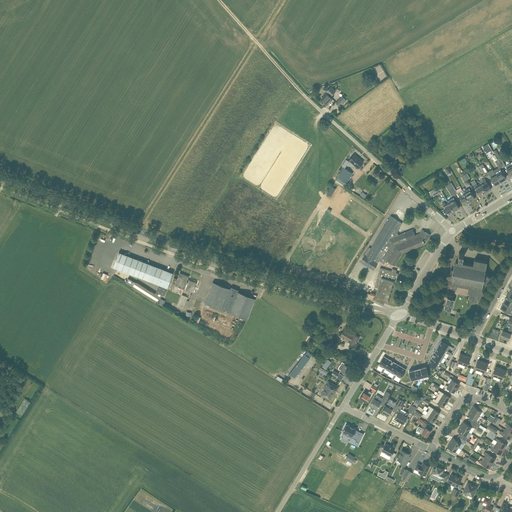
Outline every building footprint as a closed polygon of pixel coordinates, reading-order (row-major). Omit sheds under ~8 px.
[(327,105),(329,103),(332,99),(329,97),(330,96),(331,96),(336,91),(331,87),(326,92),(327,93),(326,94),(326,93),(321,99),(327,105)] [(396,149),(393,146),(388,150),(389,153),(388,154),(393,160),(401,154),(397,148),(396,149)] [(349,160),(358,168),(363,162),(354,154),(349,160)] [(337,178),(346,183),(353,173),(344,168),(337,178)] [(499,173),(496,174),(500,181),(506,178),(502,171),(500,169),(498,170),(499,173)] [(496,174),(493,176),(491,174),(489,175),(491,178),(495,184),(500,181),(496,174)] [(480,183),(485,192),(491,189),(485,178),(482,180),(483,181),(480,183)] [(456,191),(454,187),(451,182),(448,184),(451,189),(454,193),(456,191)] [(480,195),(485,192),(480,183),(477,185),(476,184),(474,185),(480,195)] [(454,193),(451,189),(448,184),(446,185),(449,190),(451,189),(454,193)] [(475,198),(469,188),(466,189),(467,191),(464,192),(470,201),(475,198)] [(457,193),(464,205),(470,201),(464,192),(463,190),(457,193)] [(448,202),(454,211),(459,208),(453,197),(451,199),(451,200),(448,202)] [(448,214),(454,211),(448,202),(445,204),(445,202),(442,204),(448,214)] [(399,235),(397,232),(397,231),(402,223),(391,216),(371,248),(369,247),(360,261),(374,270),(380,260),(384,263),(385,261),(387,262),(388,261),(395,265),(402,252),(403,252),(425,244),(424,241),(427,240),(430,234),(422,230),(420,233),(415,235),(413,229),(399,235)] [(159,284),(156,292),(161,293),(164,295),(171,278),(167,277),(169,272),(119,252),(113,267),(159,284)] [(483,288),(482,288),(482,286),(483,286),(484,282),(486,282),(488,282),(488,281),(489,280),(490,278),(489,276),(489,275),(487,274),(485,274),(486,270),(485,270),(486,267),(487,267),(486,267),(487,264),(487,263),(487,261),(474,259),(473,264),(462,262),(463,258),(464,253),(459,252),(458,257),(457,261),(456,261),(455,264),(454,264),(453,270),(451,269),(450,274),(452,274),(451,280),(452,280),(451,283),(453,283),(453,287),(453,288),(454,289),(455,289),(456,289),(456,288),(457,288),(458,284),(469,286),(468,292),(470,292),(469,301),(476,302),(479,294),(481,294),(481,292),(482,292),(483,288)] [(378,288),(375,298),(388,301),(389,300),(388,299),(393,282),(394,282),(394,281),(396,281),(399,273),(395,272),(396,270),(397,270),(392,269),(392,271),(380,267),(374,287),(378,288)] [(186,285),(187,285),(186,289),(193,292),(197,283),(188,279),(189,276),(180,273),(177,279),(174,277),(170,287),(174,288),(175,285),(184,289),(186,285)] [(133,287),(134,285),(135,283),(136,282),(129,278),(126,282),(133,287)] [(213,282),(205,302),(222,309),(230,312),(247,319),(255,299),(256,299),(256,298),(238,291),(238,292),(230,289),(230,288),(213,281),(213,282)] [(182,294),(177,306),(183,309),(188,297),(182,294)] [(450,315),(451,310),(454,299),(447,297),(444,308),(448,309),(447,314),(450,315)] [(511,299),(507,297),(503,302),(511,307),(511,299)] [(510,314),(511,314),(511,307),(503,302),(500,308),(510,314)] [(511,318),(510,317),(508,322),(509,322),(507,325),(510,326),(508,329),(507,332),(503,330),(501,334),(502,334),(501,336),(509,339),(511,333),(511,330),(511,328),(511,318)] [(349,340),(349,341),(355,344),(359,337),(354,333),(355,330),(350,327),(349,327),(346,325),(340,334),(349,340)] [(438,346),(447,351),(448,350),(450,346),(441,340),(438,346)] [(434,352),(444,357),(446,353),(448,354),(450,352),(448,350),(447,351),(438,346),(435,351),(434,352)] [(291,360),(296,356),(291,352),(287,356),(291,360)] [(434,352),(431,357),(440,363),(441,361),(444,357),(434,352)] [(462,363),(465,357),(466,355),(460,353),(457,361),(456,365),(458,365),(459,362),(462,363)] [(310,358),(310,357),(306,354),(305,354),(290,374),(295,378),(310,358)] [(466,355),(465,357),(462,363),(465,364),(464,368),(466,368),(467,365),(468,365),(471,357),(466,355)] [(384,356),(378,365),(383,368),(382,370),(384,371),(385,369),(384,368),(390,359),(389,359),(384,356)] [(428,363),(437,368),(440,364),(442,365),(443,363),(441,361),(440,363),(431,357),(428,363)] [(326,369),(331,362),(328,359),(322,366),(326,369)] [(390,359),(384,368),(385,369),(390,371),(395,362),(390,359)] [(477,369),(480,370),(483,361),(478,359),(475,368),(474,371),(476,372),(477,369)] [(485,372),(488,363),(483,361),(480,370),(483,371),(482,374),(484,375),(485,372)] [(340,365),(338,368),(346,373),(350,367),(345,364),(345,363),(342,362),(340,365)] [(395,362),(390,371),(394,374),(393,376),(395,377),(396,375),(395,375),(401,366),(395,362)] [(401,366),(395,375),(401,378),(406,369),(401,366)] [(420,367),(423,377),(429,375),(426,366),(421,367),(420,367)] [(494,375),(497,376),(501,367),(495,366),(492,374),(491,377),(493,378),(494,375)] [(415,369),(418,378),(423,377),(420,367),(415,369)] [(500,377),(499,380),(501,381),(502,378),(503,378),(506,369),(501,367),(497,376),(500,377)] [(409,371),(412,380),(418,378),(415,369),(409,371)] [(471,385),(474,378),(472,377),(473,374),(469,373),(466,383),(471,385)] [(449,383),(458,389),(459,387),(458,386),(460,384),(452,379),(450,378),(449,379),(451,381),(449,383)] [(325,388),(324,390),(322,394),(329,399),(335,391),(336,391),(338,387),(328,380),(324,387),(325,388)] [(374,398),(371,404),(377,408),(379,404),(383,406),(385,403),(387,400),(395,385),(392,383),(383,398),(379,396),(376,395),(374,398)] [(457,391),(458,389),(449,383),(448,385),(446,384),(445,386),(446,387),(454,392),(456,390),(457,391)] [(439,393),(437,396),(447,402),(448,401),(448,400),(450,397),(439,389),(437,392),(439,393)] [(367,402),(370,396),(372,392),(369,390),(368,392),(364,390),(360,398),(367,402)] [(9,403),(13,406),(18,398),(14,396),(9,403)] [(413,404),(412,404),(408,411),(413,413),(417,407),(423,397),(421,396),(419,399),(418,398),(416,402),(415,401),(413,404)] [(447,402),(437,396),(435,399),(433,398),(432,400),(443,407),(446,404),(447,402)] [(22,414),(30,401),(25,398),(16,411),(22,414)] [(387,402),(386,405),(382,411),(389,414),(392,409),(394,406),(398,409),(401,403),(403,400),(398,398),(394,406),(387,402)] [(471,410),(479,415),(482,411),(484,412),(486,406),(480,404),(478,408),(474,405),(471,410)] [(427,411),(434,416),(437,418),(438,416),(440,412),(429,405),(427,407),(429,408),(427,411)] [(409,413),(401,409),(396,418),(403,423),(409,413)] [(437,418),(434,416),(427,411),(425,410),(423,413),(422,415),(433,422),(435,419),(436,419),(437,418)] [(477,421),(476,420),(479,415),(471,410),(468,415),(471,417),(469,420),(477,425),(479,423),(477,421)] [(464,421),(461,426),(469,431),(471,433),(475,428),(476,429),(478,426),(477,426),(477,425),(469,420),(466,423),(464,421)] [(344,432),(341,436),(343,437),(349,440),(349,441),(358,446),(364,434),(356,430),(356,429),(346,424),(343,431),(344,432)] [(420,428),(424,430),(422,433),(427,436),(431,430),(426,427),(425,427),(422,425),(420,428)] [(488,428),(496,433),(498,429),(490,425),(488,428)] [(458,431),(460,432),(458,436),(465,440),(467,437),(468,437),(467,437),(470,432),(469,432),(469,431),(461,426),(458,431)] [(510,440),(511,436),(511,433),(505,429),(503,432),(501,430),(499,433),(502,434),(510,440)] [(453,437),(450,442),(458,447),(461,443),(463,444),(465,440),(458,436),(456,439),(453,437)] [(495,444),(504,449),(507,444),(499,439),(498,439),(496,438),(495,440),(497,441),(495,444)] [(447,446),(449,448),(450,448),(447,451),(455,456),(457,453),(455,452),(458,447),(450,442),(447,446)] [(385,453),(391,456),(395,447),(392,446),(391,447),(385,443),(382,451),(386,452),(385,453)] [(501,455),(504,449),(495,444),(493,447),(491,446),(490,448),(492,449),(501,455)] [(402,450),(401,452),(398,459),(403,462),(402,464),(401,463),(401,464),(405,466),(409,458),(408,457),(409,453),(402,450)] [(484,458),(493,463),(496,458),(487,453),(485,451),(484,454),(486,455),(484,458)] [(489,468),(493,463),(484,458),(482,461),(480,459),(479,462),(481,463),(489,468)] [(417,463),(415,469),(419,471),(419,472),(425,475),(430,466),(428,465),(428,463),(426,462),(425,463),(423,462),(422,465),(417,463)] [(437,465),(436,468),(435,468),(434,468),(432,472),(437,474),(436,476),(441,478),(440,480),(444,482),(447,476),(442,473),(444,469),(437,465)] [(404,475),(404,476),(402,479),(406,481),(412,472),(407,469),(403,475),(404,475)] [(451,484),(457,487),(462,478),(455,475),(455,476),(451,474),(448,481),(451,483),(451,484)] [(468,482),(463,492),(469,495),(470,493),(473,495),(477,487),(473,485),(472,485),(468,483),(468,482)] [(454,488),(451,493),(457,496),(460,490),(454,488)] [(482,495),(479,502),(485,504),(482,509),(489,511),(490,511),(493,507),(489,505),(490,503),(489,503),(492,496),(485,493),(484,496),(482,495)] [(511,511),(511,506),(510,506),(510,507),(506,505),(507,504),(503,502),(499,511),(511,511)]
